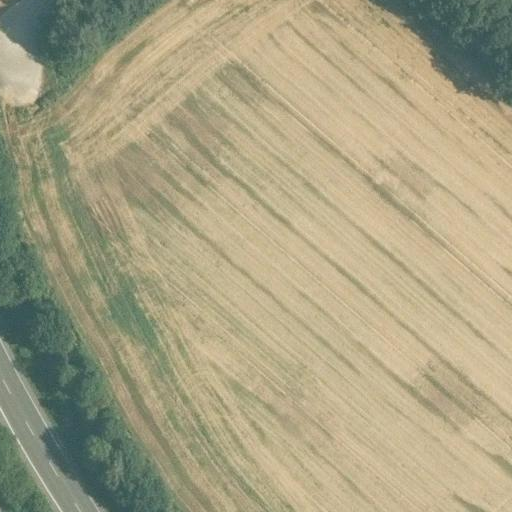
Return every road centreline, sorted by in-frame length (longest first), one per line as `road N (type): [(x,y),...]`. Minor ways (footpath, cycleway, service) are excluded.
road 1 (primary): [(0,379),(77,511)]
road 2 (track): [(511,83),(419,0)]
